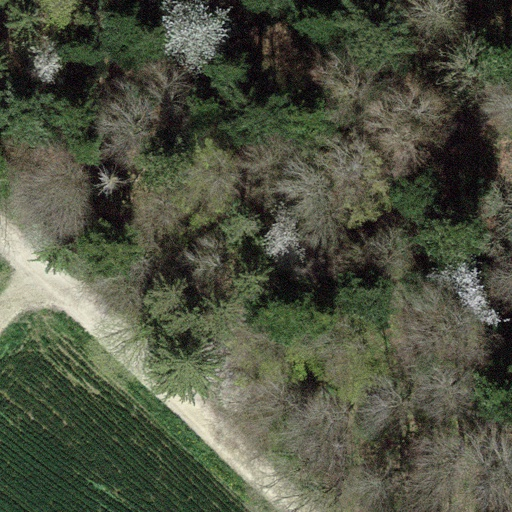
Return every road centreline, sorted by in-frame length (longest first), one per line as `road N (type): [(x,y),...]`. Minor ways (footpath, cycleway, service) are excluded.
road 1 (track): [(511,90),(342,228),(190,413)]
road 2 (track): [(300,511),(0,261)]
